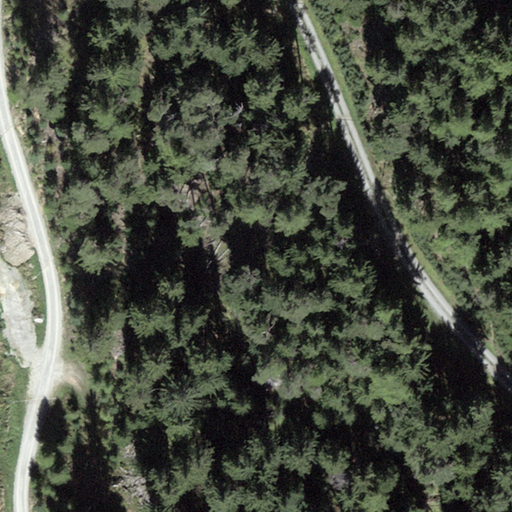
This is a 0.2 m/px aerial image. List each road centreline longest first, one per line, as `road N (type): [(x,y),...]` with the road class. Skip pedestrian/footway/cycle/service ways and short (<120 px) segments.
road 1 (track): [(294,0),(419,272),(511,384)]
road 2 (unclassified): [(0,90),(58,309),(55,349),(18,474),(24,511)]
